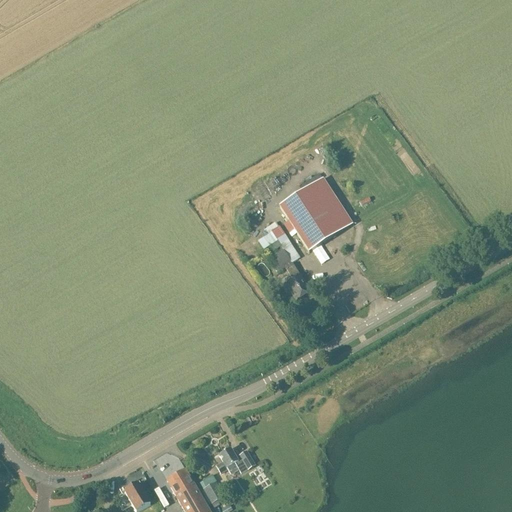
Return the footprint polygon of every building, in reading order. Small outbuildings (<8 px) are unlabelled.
[(284,226),(289,234),(294,231),(296,236),(297,235),(309,254),(352,226),(323,181),(280,209),(289,223),(284,226)] [(274,251),(281,247),(277,240),(270,244),(274,251)] [(282,250),(275,254),(270,258),(279,272),(292,264),(282,250)] [(296,302),(311,293),(293,265),(286,270),(292,281),(285,285),(296,302)] [(236,458),(230,449),(219,456),(223,463),(216,468),(221,476),(228,472),(230,476),(239,471),(238,469),(244,465),(248,472),(256,467),(247,453),(240,457),(239,456),(236,458)] [(184,511),(210,511),(186,470),(174,477),(174,476),(167,479),(168,481),(167,481),(184,511)] [(211,505),(225,498),(216,483),(213,477),(203,483),(207,488),(202,491),(211,505)] [(155,502),(144,483),(139,485),(138,484),(124,493),(135,511),(140,511),(151,506),(150,505),(155,502)]
